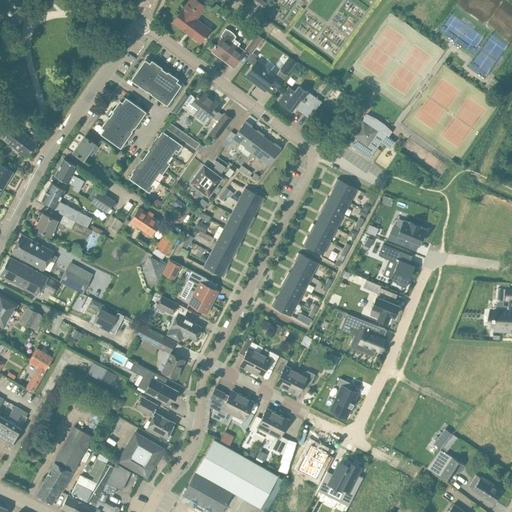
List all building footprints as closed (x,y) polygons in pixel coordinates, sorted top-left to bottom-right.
[(0,0),(0,19),(12,29),(31,5),(24,0),(0,0)] [(198,0),(188,0),(172,22),(200,43),(211,29),(197,19),(197,18),(207,6),(198,0)] [(262,0),(251,0),(251,1),(263,9),(267,3),(262,0)] [(223,37),(212,51),(220,57),(222,55),(227,59),(226,61),(233,66),(245,50),(238,45),(240,43),(234,38),(236,36),(233,32),(230,30),(226,28),(220,35),(223,37)] [(244,49),(251,54),(263,38),(256,33),(244,49)] [(253,65),(256,61),(257,59),(256,59),(258,55),(256,54),(253,52),(247,61),(253,65)] [(278,68),(275,73),(258,60),(247,74),(260,83),(259,85),(265,90),(270,83),(278,88),(287,75),(296,62),(289,56),(279,69),(278,68)] [(145,58),(131,79),(148,91),(148,90),(151,92),(150,93),(167,105),(182,84),(177,81),(179,78),(168,70),(167,71),(162,68),(163,67),(152,59),(150,62),(145,58)] [(493,77),(488,85),(494,90),(500,82),(493,77)] [(322,103),(307,92),(299,85),(294,91),(289,87),(279,100),(291,110),(294,107),(310,119),(322,103)] [(223,115),(216,110),(220,104),(207,94),(208,94),(201,89),(190,103),(198,108),(193,114),(206,124),(212,116),(217,120),(209,132),(217,138),(231,119),(224,113),(223,115)] [(103,128),(100,133),(121,147),(133,131),(132,130),(134,127),(135,128),(146,111),(126,96),(122,101),(120,99),(112,110),(113,111),(109,116),(109,115),(101,126),(103,128)] [(325,114),(320,111),(313,121),(318,124),(325,114)] [(245,146),(256,131),(251,127),(253,125),(246,120),(235,134),(232,132),(229,136),(228,135),(221,144),(226,148),(234,138),(240,143),(237,147),(242,150),(245,146)] [(377,130),(363,120),(353,135),(356,137),(350,145),(369,158),(381,141),(390,148),(394,142),(390,139),(391,138),(390,137),(389,139),(387,137),(390,133),(384,129),(377,130)] [(0,136),(26,156),(37,143),(9,121),(0,133),(0,136)] [(258,129),(256,131),(245,146),(257,155),(268,140),(263,136),(264,134),(258,129)] [(153,142),(172,155),(176,150),(178,151),(183,145),(162,131),(159,136),(158,135),(153,142)] [(98,146),(95,144),(96,143),(84,136),(73,152),(84,160),(88,153),(92,155),(98,146)] [(275,142),(273,144),(268,140),(257,155),(269,164),(282,147),(275,142)] [(145,154),(166,169),(170,163),(168,161),(172,155),(153,142),(148,149),(149,150),(145,154)] [(136,165),(155,179),(160,173),(162,174),(166,169),(145,154),(142,159),(141,158),(136,165)] [(78,192),(84,181),(72,175),(77,166),(64,159),(55,176),(74,186),(72,189),(77,192),(78,191),(78,192)] [(221,173),(226,167),(218,161),(214,167),(221,173)] [(0,185),(4,188),(13,172),(0,163),(0,185)] [(117,168),(111,165),(108,170),(113,174),(117,168)] [(155,179),(136,165),(131,172),(132,173),(129,178),(150,193),(154,186),(151,185),(155,179)] [(208,196),(221,179),(203,165),(190,183),(208,196)] [(229,167),(225,174),(230,177),(234,171),(229,167)] [(333,186),(335,187),(332,192),(349,201),(356,188),(337,178),(333,186)] [(54,210),(75,221),(87,228),(92,218),(59,201),(65,189),(51,182),(42,200),(55,207),(54,210)] [(94,188),(87,199),(91,201),(91,202),(107,213),(107,212),(112,215),(114,211),(110,208),(115,200),(99,190),(98,191),(94,188)] [(265,198),(263,197),(246,188),(239,201),(256,210),(259,204),(261,205),(265,198)] [(349,201),(332,192),(329,198),(327,198),(324,205),(325,205),(343,214),(349,201)] [(232,214),(251,224),(255,217),(253,216),(256,210),(239,201),(232,214)] [(325,205),(324,205),(323,204),(319,212),(321,213),(318,218),(336,227),(343,214),(325,205)] [(160,222),(146,213),(139,208),(130,221),(151,236),(160,222)] [(368,211),(362,208),(362,209),(361,208),(358,213),(365,217),(368,212),(367,212),(368,211)] [(65,224),(43,213),(36,229),(50,236),(55,225),(63,229),(65,224)] [(225,227),(242,236),(245,230),(247,231),(251,224),(232,214),(225,227)] [(312,231),(329,241),(336,227),(318,218),(315,225),(313,224),(310,230),(312,231)] [(198,220),(195,227),(204,232),(208,226),(198,220)] [(394,226),(388,239),(387,238),(387,239),(409,248),(409,247),(406,246),(408,239),(419,244),(421,237),(422,238),(426,229),(420,227),(421,226),(410,221),(409,222),(404,220),(400,229),(394,226)] [(87,228),(75,221),(71,228),(84,235),(87,228)] [(92,233),(99,235),(101,229),(94,226),(92,233)] [(241,242),(239,241),(242,236),(225,227),(218,240),(237,250),(241,242)] [(151,246),(155,248),(152,252),(161,259),(165,253),(166,254),(179,235),(168,228),(159,242),(155,240),(151,246)] [(322,254),(329,241),(312,231),(309,237),(307,236),(303,243),(322,254)] [(57,257),(53,254),(54,252),(21,234),(11,253),(44,271),(50,260),(54,262),(57,257)] [(368,237),(363,245),(370,248),(373,239),(368,237)] [(234,257),(237,250),(218,240),(211,253),(229,262),(232,256),(234,257)] [(396,262),(389,279),(397,282),(396,284),(406,287),(413,269),(408,266),(412,255),(383,243),(378,255),(396,262)] [(189,251),(182,247),(179,253),(186,257),(189,251)] [(294,260),(296,261),(294,266),(311,275),(318,262),(298,252),(294,260)] [(226,267),(229,262),(211,253),(204,266),(224,276),(228,268),(226,267)] [(9,257),(0,273),(0,275),(38,296),(42,288),(53,294),(58,283),(9,257)] [(155,280),(163,264),(148,257),(145,264),(146,269),(145,270),(147,271),(148,276),(155,280)] [(169,260),(162,273),(174,279),(181,266),(169,260)] [(311,275),(294,266),(291,272),(289,271),(285,278),(304,288),(311,275)] [(67,268),(61,281),(72,287),(82,292),(89,279),(67,268)] [(206,313),(217,292),(203,284),(206,279),(192,271),(188,279),(194,282),(185,300),(201,308),(200,310),(206,313)] [(280,293),(297,302),(304,288),(285,278),(281,286),(283,287),(280,293)] [(0,294),(0,293),(0,324),(4,326),(9,319),(8,319),(17,304),(0,294)] [(297,302),(280,293),(277,298),(275,297),(271,305),(290,315),(297,302)] [(179,341),(182,335),(187,338),(188,336),(195,340),(196,338),(200,336),(201,333),(200,330),(201,328),(190,322),(191,320),(174,311),(178,304),(162,295),(156,306),(172,315),(173,314),(176,316),(166,334),(179,341)] [(394,317),(399,305),(377,296),(370,313),(378,317),(377,318),(387,322),(390,315),(394,317)] [(511,300),(508,300),(508,306),(495,305),(495,310),(494,310),(493,317),(492,317),(492,319),(493,319),(493,326),(493,331),(510,332),(511,327),(511,300)] [(312,309),(316,311),(319,306),(312,302),(309,308),(312,309)] [(41,313),(27,306),(20,320),(37,330),(43,318),(41,313)] [(114,334),(123,316),(117,313),(115,317),(100,309),(94,321),(101,324),(99,326),(114,334)] [(380,352),(385,338),(374,334),(378,326),(348,314),(345,321),(352,324),(350,331),(356,334),(354,340),(359,342),(359,343),(360,344),(358,348),(374,355),(376,350),(380,352)] [(140,346),(154,353),(163,336),(140,323),(133,335),(143,340),(140,346)] [(282,328),(277,326),(273,333),(279,336),(282,328)] [(75,329),(71,336),(79,340),(83,333),(75,329)] [(251,371),(260,353),(249,347),(252,342),(247,340),(241,351),(246,353),(240,365),(251,371)] [(53,357),(37,347),(27,362),(37,368),(33,374),(41,378),(53,357)] [(185,360),(170,353),(166,351),(161,351),(160,363),(165,365),(162,372),(176,379),(185,360)] [(260,353),(251,371),(262,376),(268,364),(273,367),(279,356),(270,351),(267,356),(260,353)] [(287,389),(296,371),(285,365),(288,361),(283,358),(277,369),(282,371),(276,384),(287,389)] [(137,386),(146,391),(145,391),(167,403),(171,396),(175,398),(178,392),(164,384),(167,379),(134,361),(130,369),(143,376),(137,386)] [(106,368),(100,379),(112,385),(117,374),(106,368)] [(296,371),(287,389),(298,395),(304,383),(309,385),(315,374),(309,372),(307,370),(306,370),(304,371),(302,372),(301,374),(296,371)] [(330,409),(347,417),(358,393),(348,388),(350,382),(339,377),(336,383),(341,386),(330,409)] [(219,391),(215,388),(208,400),(209,400),(209,407),(224,414),(226,410),(233,414),(243,396),(231,390),(226,400),(222,398),(225,392),(220,389),(219,391)] [(243,396),(233,414),(245,420),(242,425),(247,428),(252,417),(248,414),(254,402),(243,396)] [(0,439),(11,446),(14,442),(13,441),(21,428),(15,424),(16,422),(17,423),(21,414),(25,417),(27,413),(14,406),(8,417),(9,418),(8,420),(0,415),(0,406),(4,400),(0,397),(0,439)] [(142,397),(136,408),(153,417),(151,422),(153,423),(149,430),(159,435),(159,434),(167,438),(175,423),(153,412),(157,405),(142,397)] [(266,438),(278,414),(266,408),(260,421),(255,418),(249,429),(255,432),(264,438),(265,437),(266,437),(266,438)] [(278,414),(266,438),(271,440),(272,443),(269,448),(283,455),(287,440),(280,436),(289,420),(278,414)] [(63,490),(76,466),(92,437),(73,427),(36,495),(52,504),(60,489),(63,490)] [(223,441),(233,443),(235,434),(225,432),(223,441)] [(445,446),(449,449),(459,437),(455,433),(445,446)] [(146,477),(162,450),(135,434),(119,461),(146,477)] [(267,511),(284,481),(214,440),(180,498),(205,511),(220,511),(232,492),(267,511)] [(317,479),(330,453),(312,444),(299,469),(317,479)] [(251,449),(249,454),(254,457),(257,452),(251,449)] [(464,464),(440,449),(427,467),(452,483),(464,464)] [(260,450),(256,457),(264,461),(267,454),(260,450)] [(92,480),(97,483),(107,463),(97,458),(89,474),(94,476),(92,480)] [(131,472),(116,463),(114,467),(107,463),(97,483),(92,492),(86,504),(81,501),(75,511),(118,511),(120,509),(119,509),(119,508),(116,506),(115,506),(114,507),(104,502),(108,493),(112,494),(116,487),(122,490),(131,472)] [(348,493),(360,468),(349,463),(348,466),(341,463),(337,472),(333,471),(327,484),(348,493)] [(469,485),(474,489),(473,490),(494,503),(501,491),(494,487),(496,485),(482,476),(481,478),(476,474),(469,485)] [(92,492),(92,491),(76,483),(70,495),(68,494),(61,508),(68,511),(75,511),(81,501),(86,504),(92,492)] [(465,511),(454,503),(447,511),(465,511)]
